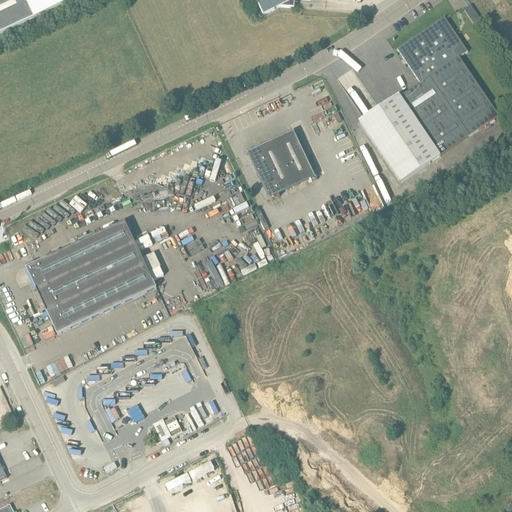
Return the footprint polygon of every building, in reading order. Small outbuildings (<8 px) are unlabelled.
[(0,0),(0,35),(74,0),(0,0)] [(253,0),(259,12),(288,0),(253,0)] [(476,28),(482,23),(470,6),(464,11),(476,28)] [(459,59),(467,53),(444,19),(398,51),(421,85),(400,99),(399,96),(359,123),(400,184),(499,117),(459,59)] [(269,200),(315,178),(294,133),(248,154),(269,200)] [(156,289),(129,232),(125,223),(26,270),(57,336),(156,289)] [(131,408),(121,412),(126,426),(137,422),(131,408)] [(149,431),(156,446),(182,433),(174,418),(149,431)] [(215,471),(211,464),(189,475),(193,482),(215,471)] [(192,483),(188,475),(166,487),(170,494),(192,483)]
